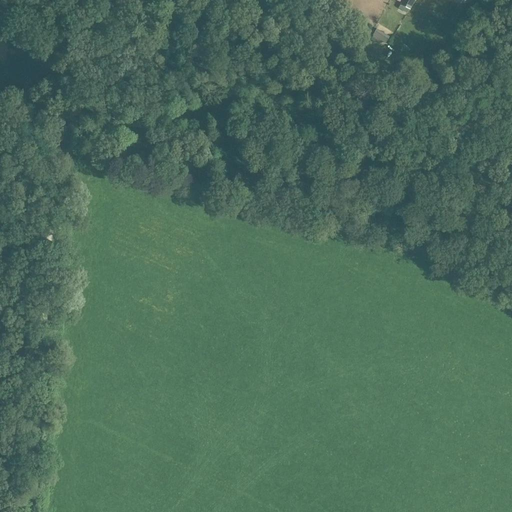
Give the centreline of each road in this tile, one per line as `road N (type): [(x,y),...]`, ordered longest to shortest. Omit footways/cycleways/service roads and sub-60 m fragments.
road 1 (track): [(23,511),(55,153),(71,150),(79,115),(71,0)]
road 2 (track): [(71,150),(233,205),(446,259),(511,297)]
road 3 (track): [(464,0),(427,57),(374,67),(349,66),(236,0)]
